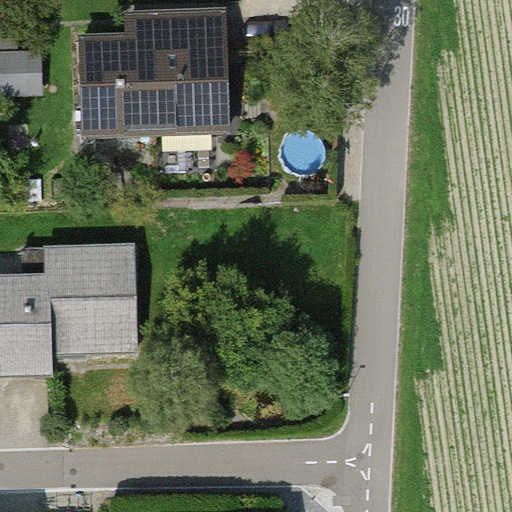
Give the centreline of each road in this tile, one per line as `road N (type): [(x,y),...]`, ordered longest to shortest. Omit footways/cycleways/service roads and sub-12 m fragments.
road 1 (residential): [(369,467),(410,0)]
road 2 (residential): [(369,467),(0,478)]
